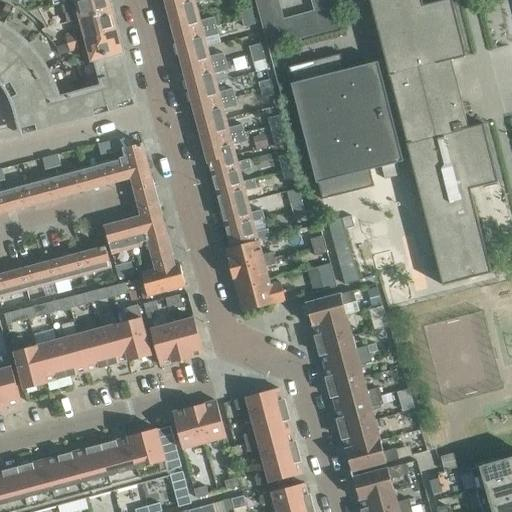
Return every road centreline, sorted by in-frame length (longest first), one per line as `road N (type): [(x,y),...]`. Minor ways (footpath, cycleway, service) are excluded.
road 1 (residential): [(0,443),(230,380),(235,342)]
road 2 (residential): [(338,511),(300,373),(235,342)]
road 3 (residential): [(184,188),(0,238)]
road 4 (residential): [(0,156),(165,113)]
road 5 (residential): [(235,342),(219,319),(184,188)]
